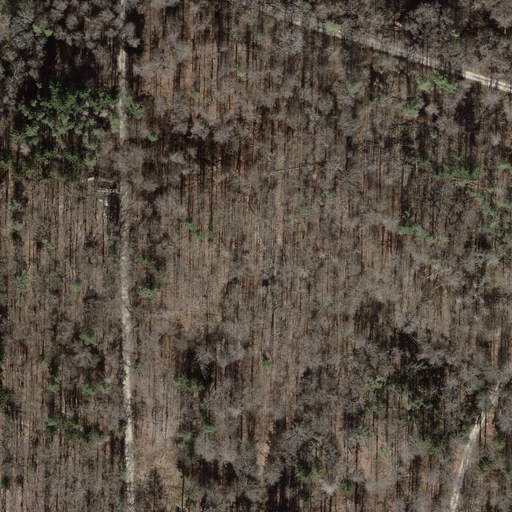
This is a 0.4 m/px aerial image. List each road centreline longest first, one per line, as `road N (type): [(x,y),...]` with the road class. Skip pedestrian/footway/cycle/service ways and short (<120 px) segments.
road 1 (track): [(275,11),(347,230),(348,270),(332,331),(278,414),(258,475),(259,511)]
road 2 (track): [(129,511),(126,180)]
road 3 (track): [(241,0),(511,88)]
road 4 (track): [(511,367),(459,477),(452,511)]
